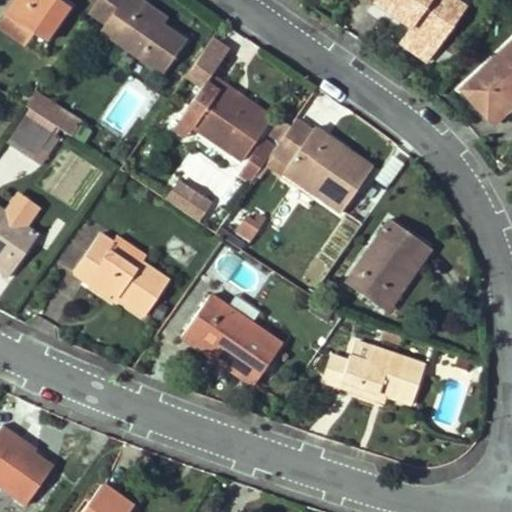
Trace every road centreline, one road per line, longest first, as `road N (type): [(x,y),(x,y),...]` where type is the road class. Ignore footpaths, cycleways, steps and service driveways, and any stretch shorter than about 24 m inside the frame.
road 1 (residential): [(0,345),(52,374),(382,489),(490,509)]
road 2 (residential): [(234,0),(483,187),(511,306)]
road 3 (residential): [(511,367),(490,509)]
